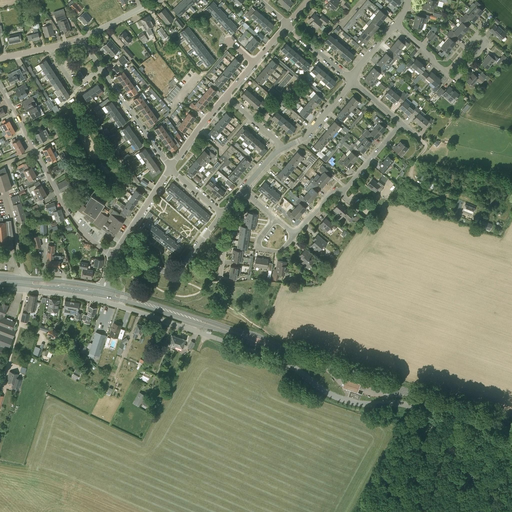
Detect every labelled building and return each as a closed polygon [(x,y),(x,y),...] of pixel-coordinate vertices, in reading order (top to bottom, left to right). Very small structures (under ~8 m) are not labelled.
[(183,0),(182,0),(178,4),(185,12),(189,8),(190,7),(183,0)] [(287,10),(293,3),(289,0),(278,0),(278,1),(287,10)] [(325,0),(328,2),(325,5),(329,8),(331,5),(334,8),(339,2),(337,0),(325,0)] [(470,8),(479,15),(482,11),(479,8),(482,5),(476,1),(470,8)] [(81,10),(74,2),(70,6),(73,9),(74,8),(78,13),(81,10)] [(213,2),(206,9),(211,14),(218,7),(213,2)] [(426,4),(426,3),(424,2),(422,9),(427,11),(427,9),(432,11),(434,6),(426,4)] [(178,4),(172,9),(180,17),(185,12),(178,4)] [(363,13),(367,8),(363,4),(359,9),(363,13)] [(218,7),(211,14),(216,20),(223,13),(218,7)] [(474,21),(479,15),(470,8),(463,16),(469,21),(471,18),(474,21)] [(70,29),(64,13),(63,9),(53,12),(55,16),(58,25),(61,24),(63,31),(70,29)] [(167,24),(173,19),(165,9),(158,14),(167,24)] [(255,19),(260,13),(255,9),(250,15),(250,16),(246,13),(244,16),(248,19),(251,16),(255,19)] [(359,17),(363,13),(359,9),(355,14),(359,17)] [(375,15),(382,21),(386,16),(380,10),(375,15)] [(85,25),(91,19),(85,12),(78,17),(85,25)] [(223,13),(216,20),(221,25),(228,18),(223,13)] [(259,23),(265,17),(260,13),(255,19),(259,23)] [(318,27),(322,21),(317,16),(314,13),(309,20),(311,22),(309,25),(313,28),(315,25),(318,27)] [(355,22),(359,17),(355,14),(351,19),(355,22)] [(150,26),(150,27),(154,25),(149,15),(143,18),(144,21),(145,20),(149,27),(150,26)] [(378,25),(382,21),(375,15),(371,20),(372,21),(377,26),(378,26),(379,26),(378,25)] [(414,21),(423,23),(425,24),(427,18),(425,17),(416,15),(414,21)] [(465,25),(469,21),(463,16),(458,22),(460,24),(457,27),(464,33),(468,28),(465,25)] [(264,27),(269,21),(265,17),(259,23),(264,27)] [(145,30),(150,27),(150,26),(149,27),(145,20),(144,21),(143,18),(139,20),(145,30)] [(180,29),(184,26),(178,18),(174,21),(180,29)] [(228,18),(221,25),(226,30),(233,23),(228,18)] [(351,27),(355,22),(351,19),(346,24),(351,27)] [(50,25),(49,20),(45,21),(46,26),(42,27),(45,37),(54,34),(51,24),(50,25)] [(264,27),(263,29),(265,31),(267,29),(269,31),(274,25),(269,21),(264,27)] [(374,31),(378,26),(377,26),(372,21),(368,26),(374,31)] [(233,23),(226,30),(231,35),(238,29),(233,23)] [(346,32),(351,27),(346,24),(342,28),(346,32)] [(497,28),(494,25),(489,30),(492,33),(493,33),(500,40),(501,39),(503,41),(504,41),(506,39),(506,38),(504,36),(506,34),(498,26),(497,28)] [(188,26),(180,33),(184,37),(184,38),(192,32),(188,26)] [(370,36),(374,31),(368,26),(364,30),(363,29),(362,29),(370,36)] [(165,32),(161,27),(156,31),(162,40),(164,42),(169,39),(167,36),(170,34),(167,31),(165,32)] [(460,37),(464,33),(457,27),(455,30),(452,28),(449,33),(454,37),(457,35),(460,37)] [(32,40),(40,38),(37,28),(33,29),(34,33),(31,34),(32,40)] [(366,41),(370,36),(362,29),(361,31),(362,32),(360,36),(366,41)] [(125,45),(131,40),(124,32),(118,37),(125,45)] [(143,43),(148,40),(143,32),(138,35),(143,43)] [(192,32),(184,38),(185,39),(189,44),(197,37),(192,32)] [(452,40),(454,37),(449,33),(446,35),(449,37),(445,42),(451,48),(455,43),(452,40)] [(9,44),(21,41),(20,34),(7,37),(9,44)] [(330,45),(335,39),(330,35),(325,41),(330,45)] [(249,41),(255,46),(260,42),(254,36),(249,41)] [(362,46),(366,41),(360,36),(358,38),(356,37),(354,39),(356,40),(362,46)] [(197,37),(189,44),(193,49),(193,50),(201,43),(197,37)] [(334,49),(339,43),(335,39),(330,45),(334,49)] [(400,49),(404,44),(407,46),(409,44),(403,39),(401,42),(398,39),(393,44),(400,49)] [(111,56),(118,50),(110,40),(103,47),(111,56)] [(251,51),(255,46),(249,41),(245,46),(251,51)] [(447,53),(451,48),(445,42),(440,47),(447,53)] [(201,43),(193,50),(194,51),(198,55),(206,49),(201,43)] [(286,54),(291,48),(286,43),(281,49),(286,54)] [(339,53),(344,47),(339,43),(334,49),(339,53)] [(403,51),(400,49),(393,44),(390,48),(396,54),(398,51),(401,53),(403,51)] [(130,60),(134,57),(124,46),(120,49),(126,55),(126,56),(130,60)] [(344,57),(349,51),(344,47),(339,53),(344,57)] [(290,58),(295,52),(291,48),(286,54),(290,58)] [(206,49),(198,55),(202,61),(211,55),(206,49)] [(349,51),(344,57),(349,61),(354,55),(349,51)] [(295,62),(300,56),(295,52),(290,58),(295,62)] [(388,63),(392,58),(386,53),(381,58),(388,63)] [(487,69),(495,60),(488,54),(485,59),(481,64),(487,69)] [(504,63),(508,59),(503,54),(499,59),(504,63)] [(122,66),(129,61),(123,55),(118,60),(122,66)] [(211,55),(202,61),(203,62),(207,67),(215,60),(211,55)] [(300,66),(305,60),(300,56),(295,62),(300,66)] [(231,63),(237,68),(241,63),(235,58),(231,63)] [(391,66),(388,63),(381,58),(377,62),(381,66),(379,68),(384,73),(387,70),(388,70),(391,66)] [(413,71),(415,69),(421,63),(416,58),(410,65),(408,67),(406,65),(401,70),(404,72),(408,67),(413,71)] [(268,64),(274,69),(278,64),(272,59),(268,64)] [(42,68),(48,64),(46,60),(39,64),(42,68)] [(305,60),(300,66),(305,70),(310,64),(305,60)] [(232,73),(237,68),(231,63),(226,68),(232,73)] [(421,63),(415,69),(420,73),(425,67),(421,63)] [(46,74),(52,70),(48,64),(42,68),(46,74)] [(270,74),(274,69),(268,64),(264,69),(270,74)] [(316,75),(321,69),(318,66),(316,65),(311,71),(316,75)] [(384,73),(379,68),(377,70),(373,67),(369,72),(376,78),(376,77),(380,73),(382,75),(384,73)] [(228,77),(232,73),(226,68),(222,72),(228,77)] [(24,79),(19,69),(11,73),(13,76),(8,78),(11,84),(19,80),(18,80),(21,78),(22,80),(24,79)] [(265,79),(270,74),(264,69),(259,74),(265,79)] [(321,79),(326,73),(321,69),(316,75),(321,79)] [(49,79),(56,75),(52,70),(46,74),(49,79)] [(120,81),(126,76),(123,71),(117,76),(120,81)] [(430,82),(436,75),(431,71),(425,78),(430,82)] [(224,82),(228,77),(222,72),(218,77),(224,82)] [(379,80),(376,77),(376,78),(369,72),(365,77),(367,79),(365,81),(372,87),(374,84),(375,85),(379,80)] [(326,84),(331,78),(326,73),(321,79),(326,84)] [(472,86),(478,78),(472,73),(466,81),(472,86)] [(261,84),(265,79),(259,74),(255,79),(261,84)] [(53,85),(59,80),(56,75),(49,79),(53,85)] [(421,78),(417,75),(412,81),(415,84),(421,78)] [(436,75),(430,82),(435,86),(441,80),(436,75)] [(124,86),(130,81),(126,76),(120,81),(124,86)] [(171,87),(178,79),(174,76),(172,78),(172,79),(168,84),(171,87)] [(220,87),(224,82),(218,77),(214,82),(220,87)] [(331,78),(326,84),(331,88),(336,82),(331,78)] [(56,90),(63,86),(59,80),(53,85),(56,90)] [(127,91),(134,86),(130,81),(124,86),(127,91)] [(389,99),(396,91),(393,89),(392,90),(390,88),(392,86),(394,84),(391,82),(389,84),(387,87),(385,89),(388,91),(384,95),(389,99)] [(20,99),(27,95),(26,91),(28,90),(25,84),(17,88),(15,89),(20,99)] [(93,87),(97,94),(102,90),(98,84),(93,87)] [(272,88),(274,86),(272,85),(268,90),(275,96),(278,93),(272,88)] [(60,95),(66,91),(63,86),(56,90),(60,95)] [(134,86),(127,91),(131,96),(137,91),(134,86)] [(207,90),(213,95),(216,91),(211,86),(207,90)] [(455,99),(459,95),(449,86),(442,94),(450,101),(453,97),(455,99)] [(92,97),(97,94),(93,87),(88,91),(92,97)] [(439,96),(444,91),(441,87),(436,93),(439,96)] [(246,99),(251,94),(246,89),(241,95),(246,99)] [(209,100),(213,95),(207,90),(203,95),(209,100)] [(66,91),(60,95),(57,97),(61,102),(70,96),(66,91)] [(87,101),(92,97),(88,91),(82,95),(87,101)] [(396,91),(389,99),(394,103),(400,96),(397,94),(398,93),(396,91)] [(311,98),(317,103),(321,98),(316,93),(311,98)] [(256,98),(251,94),(246,99),(251,103),(256,98)] [(137,104),(143,100),(140,95),(135,98),(133,99),(137,104)] [(204,105),(209,100),(203,95),(199,100),(204,105)] [(34,107),(33,104),(35,102),(32,96),(22,102),(27,111),(28,110),(29,110),(34,108),(34,107)] [(256,98),(251,103),(255,108),(258,105),(262,108),(266,104),(257,96),(256,98)] [(348,101),(354,106),(356,108),(358,106),(356,104),(359,101),(353,96),(348,101)] [(313,108),(317,103),(311,98),(307,103),(313,108)] [(141,109),(147,105),(143,100),(137,104),(141,109)] [(200,110),(204,105),(199,100),(196,103),(194,102),(191,106),(198,111),(199,109),(200,110)] [(287,108),(289,107),(281,100),(277,105),(280,107),(282,105),(287,108)] [(403,111),(409,104),(404,100),(399,107),(403,111)] [(51,101),(49,102),(50,104),(52,107),(51,108),(53,111),(55,113),(59,110),(56,105),(54,106),(51,101)] [(108,111),(115,106),(111,101),(105,106),(108,111)] [(352,109),(354,106),(348,101),(344,106),(350,111),(353,114),(355,112),(352,109)] [(309,113),(313,108),(307,103),(303,108),(309,113)] [(34,108),(29,110),(34,119),(41,115),(39,112),(42,111),(39,104),(34,107),(34,108)] [(409,104),(403,111),(408,115),(414,108),(409,104)] [(144,114),(150,110),(147,105),(141,109),(144,114)] [(112,116),(118,111),(115,106),(108,111),(110,113),(108,115),(109,118),(112,116)] [(348,114),(350,111),(344,106),(340,111),(346,116),(349,119),(351,116),(348,114)] [(305,118),(309,113),(303,108),(299,113),(305,118)] [(148,119),(154,115),(150,110),(144,114),(148,119)] [(118,111),(112,116),(115,120),(121,116),(118,111)] [(276,121),(281,115),(276,111),(271,117),(276,121)] [(342,121),(346,116),(340,111),(336,116),(342,121)] [(221,118),(227,123),(232,117),(226,112),(221,118)] [(418,123),(423,116),(419,112),(413,119),(418,123)] [(185,118),(191,122),(195,117),(189,113),(185,118)] [(154,115),(148,119),(151,124),(157,120),(154,115)] [(281,125),(286,120),(281,115),(276,121),(281,125)] [(121,116),(115,120),(119,126),(125,121),(121,116)] [(374,128),(380,133),(385,128),(381,125),(383,122),(376,116),(374,118),(376,120),(374,122),(377,124),(374,128)] [(423,116),(418,123),(423,127),(428,121),(423,116)] [(188,127),(191,122),(185,118),(181,123),(188,127)] [(223,127),(227,123),(221,118),(217,122),(223,127)] [(286,130),(291,124),(286,120),(281,125),(286,130)] [(0,126),(3,132),(12,127),(8,121),(2,124),(0,125),(0,126)] [(336,132),(340,126),(334,121),(330,126),(336,132)] [(57,135),(63,132),(58,122),(52,125),(57,135)] [(219,132),(223,127),(217,122),(213,127),(219,132)] [(291,124),(286,130),(291,134),(294,131),(296,132),(301,126),(297,122),(293,126),(291,124)] [(354,124),(355,123),(353,122),(349,127),(346,124),(344,127),(349,131),(354,124)] [(184,132),(188,127),(181,123),(178,128),(184,132)] [(125,134),(131,130),(128,125),(121,129),(125,134)] [(159,135),(165,131),(161,125),(154,129),(159,135)] [(331,136),(336,132),(330,126),(326,131),(331,136)] [(12,127),(3,132),(6,137),(9,136),(15,133),(12,127)] [(215,137),(219,132),(213,127),(209,132),(211,134),(215,137)] [(242,127),(235,135),(238,137),(240,135),(245,139),(250,133),(245,129),(244,129),(242,127)] [(347,132),(349,131),(344,127),(342,129),(347,133),(343,137),(342,136),(341,136),(346,140),(350,135),(347,132)] [(377,138),(380,133),(374,128),(370,132),(377,138)] [(39,143),(46,139),(50,137),(46,129),(35,134),(39,143)] [(129,139),(135,135),(131,130),(125,134),(123,136),(126,141),(129,139)] [(163,140),(169,136),(165,131),(159,135),(163,140)] [(329,139),(331,136),(326,131),(322,136),(327,141),(328,141),(330,142),(331,140),(329,139)] [(250,143),(255,137),(250,133),(245,139),(243,141),(248,145),(250,143)] [(135,135),(129,139),(132,144),(138,140),(135,135)] [(360,142),(367,148),(371,143),(362,135),(361,137),(363,139),(360,142)] [(166,145),(172,141),(169,136),(163,140),(166,145)] [(324,145),(327,141),(322,136),(317,141),(326,148),(324,145)] [(255,137),(250,143),(254,147),(259,141),(255,137)] [(16,148),(22,145),(18,139),(16,141),(14,138),(12,140),(13,142),(12,143),(16,148)] [(138,140),(132,144),(136,149),(142,145),(138,140)] [(172,141),(166,145),(169,149),(175,145),(172,141)] [(259,141),(254,147),(259,151),(264,146),(259,141)] [(323,151),(326,148),(317,141),(314,145),(321,152),(323,150),(323,151)] [(363,152),(367,148),(360,142),(356,147),(363,152)] [(408,149),(400,142),(396,146),(395,146),(393,148),(400,155),(402,152),(404,153),(408,149)] [(22,145),(16,148),(17,151),(15,153),(16,155),(19,154),(25,151),(22,145)] [(46,156),(52,152),(55,151),(54,148),(52,145),(50,147),(49,146),(43,150),(46,156)] [(142,158),(148,153),(145,148),(138,152),(142,158)] [(200,155),(208,162),(210,160),(208,158),(210,155),(213,158),(215,155),(207,149),(205,151),(204,150),(200,155)] [(52,152),(46,156),(49,162),(52,160),(53,162),(56,161),(55,159),(56,158),(52,152)] [(293,157),(298,162),(303,157),(297,152),(293,157)] [(325,162),(332,154),(330,152),(327,156),(325,154),(321,158),(325,162)] [(346,157),(353,162),(357,157),(351,152),(346,157)] [(145,163),(152,158),(148,153),(142,158),(145,163)] [(306,168),(307,169),(317,158),(312,154),(306,160),(310,163),(306,168)] [(204,167),(208,162),(200,155),(196,160),(202,165),(204,167)] [(383,173),(393,161),(388,156),(381,163),(379,165),(381,166),(379,169),(383,173)] [(240,162),(246,167),(250,162),(245,157),(240,162)] [(294,166),(298,162),(293,157),(289,162),(294,166)] [(349,167),(353,162),(346,157),(343,161),(340,159),(338,162),(344,167),(346,164),(349,167)] [(149,167),(155,163),(152,158),(145,163),(149,167)] [(198,170),(202,165),(196,160),(192,165),(198,170)] [(25,175),(34,171),(31,166),(31,167),(28,162),(23,164),(24,166),(18,169),(20,172),(20,174),(22,178),(26,176),(25,175)] [(242,171),(246,167),(240,162),(236,166),(242,171)] [(290,171),(294,166),(289,162),(285,166),(290,171)] [(155,163),(149,167),(152,172),(151,173),(152,175),(153,174),(155,176),(161,172),(158,168),(159,168),(155,163)] [(56,174),(63,170),(60,164),(53,168),(56,174)] [(67,173),(75,168),(73,164),(65,169),(67,173)] [(193,175),(198,170),(192,165),(187,170),(193,175)] [(319,177),(326,182),(330,177),(327,174),(330,172),(322,165),(319,168),(320,168),(319,170),(322,173),(319,177)] [(238,176),(242,171),(236,166),(232,171),(238,176)] [(286,176),(290,171),(285,166),(280,171),(286,176)] [(0,190),(11,187),(5,167),(0,169),(0,190)] [(25,175),(26,176),(28,181),(37,177),(34,171),(25,175)] [(234,181),(238,176),(232,171),(228,176),(234,181)] [(284,179),(286,176),(280,171),(277,176),(282,180),(280,182),(283,184),(286,180),(284,179)] [(322,187),(326,182),(319,177),(315,181),(322,187)] [(61,192),(71,187),(67,179),(57,184),(61,192)] [(210,189),(215,183),(210,179),(205,185),(210,189)] [(375,192),(380,185),(372,179),(367,186),(375,192)] [(173,182),(166,190),(171,195),(178,187),(173,182)] [(264,182),(258,189),(263,194),(270,186),(269,186),(264,182)] [(215,193),(220,187),(215,183),(210,189),(215,193)] [(35,194),(44,190),(41,185),(36,188),(35,185),(28,188),(30,191),(33,190),(35,194)] [(220,187),(215,193),(220,198),(227,189),(222,185),(220,188),(220,187)] [(270,186),(263,194),(269,199),(275,191),(271,187),(270,186)] [(178,187),(171,195),(177,200),(184,192),(178,187)] [(307,192),(313,198),(318,193),(311,187),(307,192)] [(44,190),(35,194),(36,195),(37,198),(35,199),(35,200),(36,201),(38,200),(47,195),(44,190)] [(133,194),(139,198),(142,194),(136,190),(133,194)] [(275,191),(269,199),(274,203),(281,196),(275,191)] [(184,192),(177,200),(182,205),(189,197),(184,192)] [(309,203),(313,198),(307,192),(303,197),(309,203)] [(135,204),(139,198),(133,194),(129,200),(135,204)] [(26,222),(25,219),(18,195),(11,197),(18,221),(21,220),(22,224),(26,222)] [(112,220),(108,217),(100,212),(104,205),(91,196),(84,207),(81,212),(85,215),(84,216),(90,220),(102,228),(105,230),(112,220)] [(189,197),(182,205),(188,209),(194,202),(189,197)] [(132,209),(135,204),(129,200),(125,205),(132,209)] [(301,214),(306,208),(299,203),(297,201),(295,203),(298,205),(294,208),(301,214)] [(194,202),(188,209),(193,214),(200,207),(194,202)] [(352,215),(346,211),(347,210),(339,203),(333,209),(337,212),(334,215),(339,219),(342,215),(348,220),(348,219),(352,215)] [(471,215),(475,206),(465,203),(462,211),(471,215)] [(128,215),(132,209),(125,205),(121,211),(128,215)] [(56,211),(55,207),(48,210),(50,215),(54,214),(56,221),(64,219),(61,209),(56,211)] [(200,207),(193,214),(198,219),(205,212),(200,207)] [(297,218),(301,214),(294,208),(291,212),(289,211),(286,213),(292,218),(294,215),(297,218)] [(112,220),(105,230),(114,236),(123,222),(120,220),(122,216),(113,210),(108,217),(112,220)] [(205,212),(198,219),(204,224),(211,217),(205,212)] [(246,219),(246,220),(256,221),(257,214),(247,213),(246,219)] [(359,223),(363,218),(358,214),(354,218),(351,222),(352,223),(355,219),(359,223)] [(330,222),(325,218),(319,226),(326,232),(331,226),(334,228),(338,224),(332,220),(330,222)] [(148,220),(142,228),(147,233),(154,224),(153,224),(148,220)] [(246,221),(245,227),(250,228),(255,228),(256,221),(246,220),(246,221)] [(491,230),(492,227),(491,226),(492,224),(480,220),(478,226),(485,229),(485,230),(489,231),(489,230),(490,230),(491,230)] [(154,224),(147,233),(153,237),(160,229),(155,225),(154,224)] [(239,232),(239,233),(249,235),(250,228),(245,227),(240,226),(239,232)] [(160,229),(153,237),(159,242),(165,234),(164,233),(160,229)] [(239,234),(238,240),(248,242),(249,235),(239,233),(239,234)] [(165,234),(159,242),(164,246),(171,238),(166,234),(165,234)] [(38,236),(38,235),(32,237),(35,248),(41,246),(40,241),(41,241),(40,238),(39,238),(38,236)] [(318,253),(319,252),(323,247),(327,243),(317,235),(313,240),(314,242),(310,246),(318,253)] [(171,238),(164,246),(170,251),(177,243),(176,242),(171,238)] [(238,240),(237,248),(247,249),(248,242),(238,240)] [(177,243),(170,251),(176,255),(182,247),(177,243)] [(62,263),(62,257),(60,257),(60,256),(54,255),(55,245),(48,245),(46,265),(59,266),(59,262),(62,263)] [(307,268),(314,261),(309,257),(312,255),(305,249),(299,256),(304,260),(301,263),(307,268)] [(267,268),(268,259),(256,257),(255,266),(267,268)] [(102,267),(103,260),(95,259),(93,266),(102,267)] [(288,271),(289,266),(285,266),(286,262),(277,261),(276,270),(274,269),(273,276),(277,277),(278,273),(284,274),(284,270),(288,271)] [(91,279),(93,270),(87,269),(88,263),(80,262),(79,268),(83,269),(81,277),(91,279)] [(34,312),(36,302),(35,302),(36,296),(29,295),(28,303),(26,303),(25,310),(31,311),(30,312),(31,313),(31,314),(33,314),(34,314),(34,313),(34,312)] [(57,312),(59,300),(49,299),(47,310),(46,310),(45,313),(44,313),(43,317),(48,318),(49,313),(48,313),(49,311),(57,312)] [(71,305),(71,301),(65,300),(64,308),(64,312),(71,313),(73,306),(71,305)] [(71,313),(75,313),(74,315),(76,315),(75,318),(80,320),(83,313),(77,312),(78,310),(79,303),(71,301),(71,305),(73,306),(71,313)] [(92,307),(89,306),(87,314),(87,315),(83,314),(82,320),(85,321),(84,323),(89,324),(90,320),(91,315),(94,316),(96,308),(95,308),(94,307),(93,306),(92,307)] [(27,313),(28,311),(23,311),(23,312),(22,312),(20,321),(27,322),(29,314),(27,313)] [(14,322),(3,317),(0,316),(0,354),(1,355),(4,348),(0,346),(1,345),(5,347),(5,346),(8,347),(15,330),(11,329),(14,322)] [(117,337),(121,326),(113,323),(109,335),(117,337)] [(141,334),(143,326),(137,324),(134,332),(134,331),(132,336),(136,338),(138,333),(141,334)] [(53,338),(57,333),(49,328),(46,334),(53,338)] [(105,340),(106,336),(105,336),(105,335),(96,332),(89,352),(99,355),(104,339),(105,340)] [(176,346),(179,337),(175,336),(175,335),(173,335),(172,335),(171,335),(170,339),(169,338),(167,339),(166,341),(167,342),(168,343),(174,345),(173,346),(172,345),(171,348),(174,349),(175,345),(176,346)] [(181,338),(179,337),(176,346),(182,348),(184,349),(186,345),(183,344),(185,340),(184,339),(184,338),(182,338),(181,338)] [(42,349),(44,344),(41,343),(39,348),(35,346),(32,353),(39,356),(42,349)] [(46,348),(44,354),(50,357),(52,351),(46,348)] [(78,377),(81,372),(76,369),(73,375),(78,377)] [(18,374),(9,372),(6,382),(13,384),(12,387),(18,389),(21,379),(17,378),(18,374)] [(357,392),(360,384),(345,378),(342,387),(357,392)] [(358,399),(360,394),(350,391),(349,396),(358,399)] [(141,402),(145,395),(140,392),(136,399),(141,402)]
